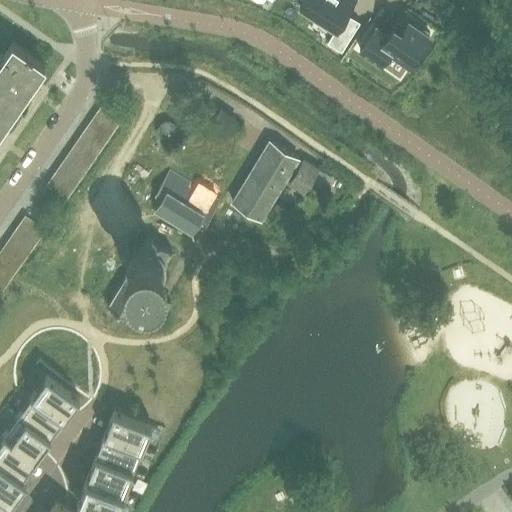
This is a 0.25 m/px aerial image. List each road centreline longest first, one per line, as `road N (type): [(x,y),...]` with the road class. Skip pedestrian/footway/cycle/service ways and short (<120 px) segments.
road 1 (residential): [(0,209),(87,80),(84,4)]
road 2 (residential): [(96,407),(20,511)]
